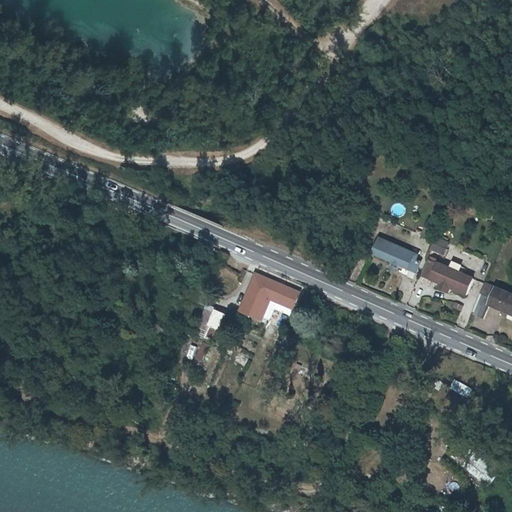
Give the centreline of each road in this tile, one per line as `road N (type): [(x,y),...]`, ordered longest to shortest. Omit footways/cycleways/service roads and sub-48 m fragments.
road 1 (secondary): [(0,144),(511,364)]
road 2 (track): [(374,0),(286,125),(235,157),(143,161),(84,147),(0,106)]
